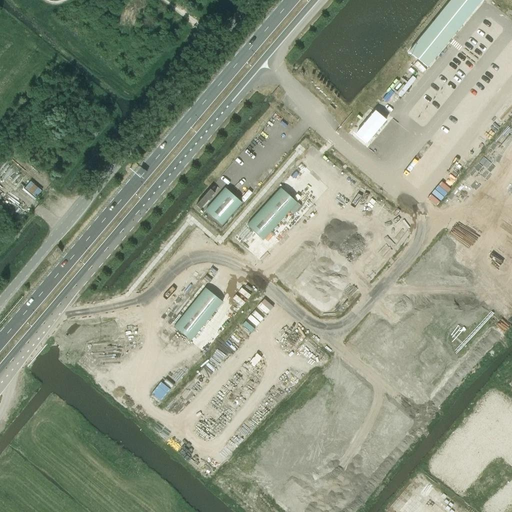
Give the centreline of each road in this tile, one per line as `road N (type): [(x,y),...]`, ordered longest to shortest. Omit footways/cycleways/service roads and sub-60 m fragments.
road 1 (primary): [(0,372),(317,0)]
road 2 (primary): [(289,0),(0,341)]
road 3 (unclassified): [(0,301),(252,0)]
